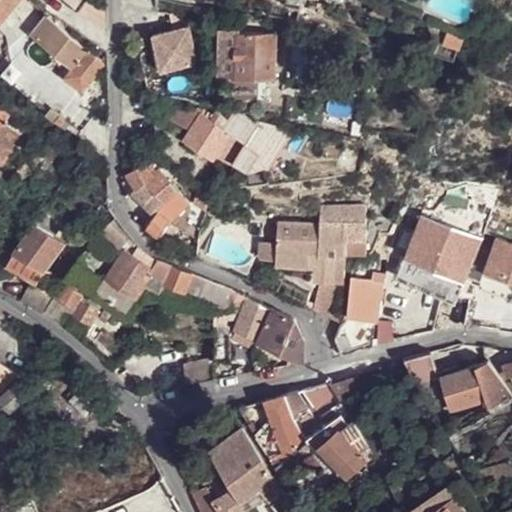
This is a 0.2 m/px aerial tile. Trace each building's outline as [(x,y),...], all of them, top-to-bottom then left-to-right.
[(0,0),(0,20),(17,0),(0,0)] [(60,0),(77,11),(84,0),(60,0)] [(106,10),(94,0),(84,0),(77,11),(108,29),(106,10)] [(40,38),(74,67),(89,49),(54,21),(40,38)] [(190,21),(154,29),(163,65),(199,56),(190,21)] [(461,50),(467,36),(449,29),(443,44),(461,50)] [(277,35),(238,33),(238,80),(276,81),(277,35)] [(106,65),(89,49),(74,67),(69,73),(87,87),(106,65)] [(11,60),(10,51),(0,62),(0,68),(2,70),(11,60)] [(84,92),(87,87),(69,73),(66,77),(84,92)] [(204,97),(213,95),(212,85),(203,86),(204,97)] [(167,95),(154,91),(148,114),(157,109),(163,109),(167,95)] [(192,128),(205,110),(183,98),(172,114),(192,128)] [(188,134),(190,136),(215,154),(221,158),(222,156),(232,162),(248,141),(247,140),(227,125),(233,117),(220,108),(214,117),(205,110),(192,128),(188,134)] [(0,156),(16,133),(3,122),(9,116),(0,109),(0,156)] [(238,110),(237,111),(233,117),(227,125),(247,140),(248,141),(249,142),(236,160),(250,170),(273,163),(297,131),(238,110)] [(361,134),(362,121),(355,121),(353,133),(361,134)] [(23,162),(13,171),(20,179),(29,170),(23,162)] [(147,164),(127,173),(136,187),(147,182),(154,175),(147,164)] [(154,175),(147,182),(166,203),(180,189),(159,169),(154,175)] [(136,187),(156,216),(161,210),(166,203),(147,182),(136,187)] [(210,192),(202,188),(195,204),(207,211),(210,192)] [(108,208),(101,202),(92,213),(99,219),(108,208)] [(52,215),(43,208),(33,222),(38,225),(43,227),(52,215)] [(106,224),(114,214),(108,208),(99,219),(106,224)] [(156,216),(149,225),(160,232),(171,218),(161,210),(156,216)] [(106,224),(100,231),(120,247),(131,234),(115,213),(114,214),(106,224)] [(62,222),(52,215),(43,227),(53,234),(62,222)] [(366,253),(367,221),(343,221),(343,218),(334,217),(334,224),(278,222),(277,241),(275,259),(275,266),(313,269),(344,271),(346,254),(358,254),(357,252),(366,253)] [(417,222),(406,270),(471,284),(482,237),(417,222)] [(53,234),(43,227),(38,225),(15,253),(43,271),(65,242),(53,234)] [(511,287),(511,243),(494,239),(482,280),(511,287)] [(275,259),(277,241),(262,241),(260,257),(275,259)] [(108,274),(138,293),(144,284),(155,267),(125,248),(108,274)] [(8,264),(37,282),(43,271),(15,253),(8,264)] [(162,258),(155,267),(157,269),(156,272),(165,276),(171,262),(162,258)] [(193,271),(171,262),(165,276),(163,282),(164,283),(185,291),(193,271)] [(155,267),(144,284),(158,293),(164,283),(163,282),(165,276),(156,272),(157,269),(155,267)] [(401,284),(456,308),(464,291),(408,267),(401,284)] [(344,271),(313,269),(312,279),(344,282),(344,271)] [(199,297),(207,277),(193,271),(185,291),(199,297)] [(98,290),(128,309),(138,293),(108,274),(98,290)] [(385,280),(355,276),(352,297),(383,301),(385,280)] [(207,277),(199,297),(220,304),(233,298),(236,289),(207,277)] [(54,300),(74,310),(80,300),(82,296),(63,284),(54,300)] [(20,301),(41,313),(49,298),(50,297),(29,286),(20,301)] [(236,289),(233,298),(243,301),(246,292),(236,289)] [(314,311),(345,323),(346,320),(347,317),(339,313),(343,300),(319,295),(313,309),(314,311)] [(236,330),(258,339),(273,308),(248,296),(236,330)] [(383,301),(352,297),(348,313),(347,317),(346,320),(381,324),(383,301)] [(49,308),(68,320),(71,314),(74,310),(54,300),(49,308)] [(98,311),(80,300),(74,310),(71,314),(89,325),(98,311)] [(273,308),(258,339),(290,354),(306,361),(305,337),(294,319),(273,308)] [(232,311),(216,312),(214,333),(230,333),(232,311)] [(230,333),(214,333),(214,361),(213,365),(228,364),(230,333)] [(285,366),(306,361),(290,354),(285,366)] [(423,357),(405,361),(415,377),(438,371),(433,354),(423,357)] [(186,385),(213,380),(213,365),(214,361),(183,366),(186,385)] [(0,393),(1,394),(15,381),(19,377),(0,363),(0,393)] [(454,408),(480,401),(483,414),(508,401),(483,366),(479,365),(445,374),(454,408)] [(360,373),(332,382),(341,399),(365,391),(360,373)] [(15,381),(1,394),(12,406),(27,393),(15,381)] [(345,478),(373,457),(341,399),(332,382),(307,389),(325,422),(307,436),(345,478)] [(303,421),(293,393),(286,395),(296,423),(303,421)] [(286,395),(267,400),(241,407),(269,450),(290,443),(302,438),(296,423),(286,395)] [(272,471),(243,426),(208,449),(234,491),(236,494),(253,483),(259,493),(265,502),(278,493),(266,475),(272,471)] [(234,491),(215,502),(220,511),(247,511),(242,503),(259,493),(253,483),(236,494),(234,491)] [(209,489),(195,496),(203,511),(220,511),(215,502),(209,489)] [(414,511),(433,511),(457,498),(450,489),(414,511)] [(465,511),(457,498),(433,511),(465,511)]
